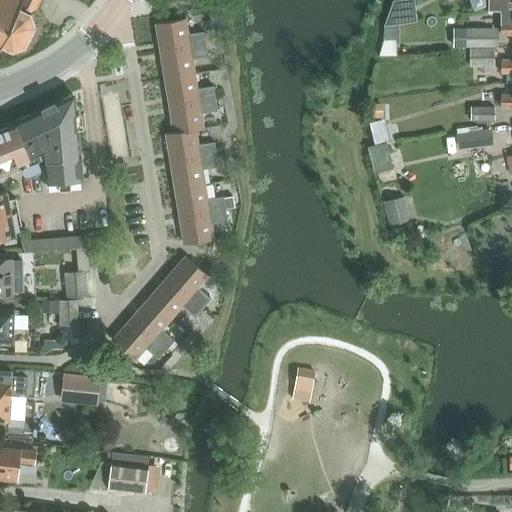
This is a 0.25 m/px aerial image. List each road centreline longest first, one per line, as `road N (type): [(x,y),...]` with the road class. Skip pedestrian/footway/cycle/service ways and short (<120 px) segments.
road 1 (residential): [(65,359),(160,254),(127,36),(108,16)]
road 2 (tertiary): [(0,92),(82,48),(108,16)]
